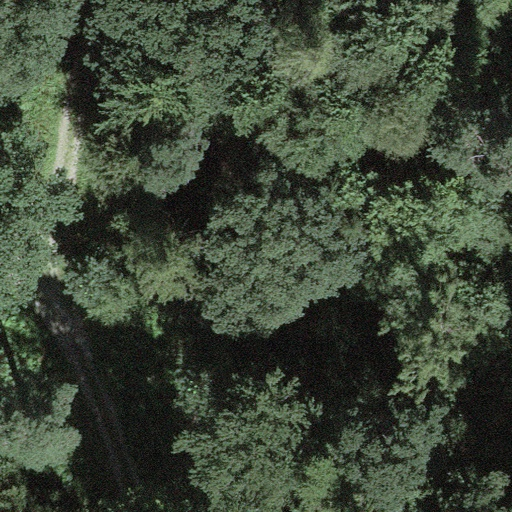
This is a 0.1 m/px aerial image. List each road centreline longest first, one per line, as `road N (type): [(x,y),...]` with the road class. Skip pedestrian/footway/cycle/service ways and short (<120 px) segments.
road 1 (track): [(49,242),(123,511)]
road 2 (track): [(49,242),(97,0)]
